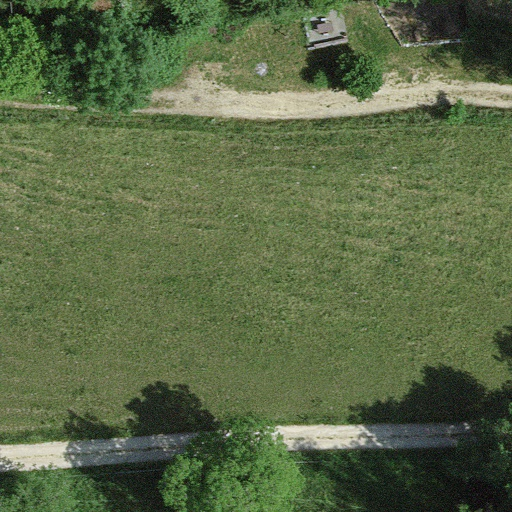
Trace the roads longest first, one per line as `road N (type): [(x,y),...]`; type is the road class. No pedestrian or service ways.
road 1 (track): [(511,421),(0,450)]
road 2 (track): [(511,106),(439,90),(198,99)]
